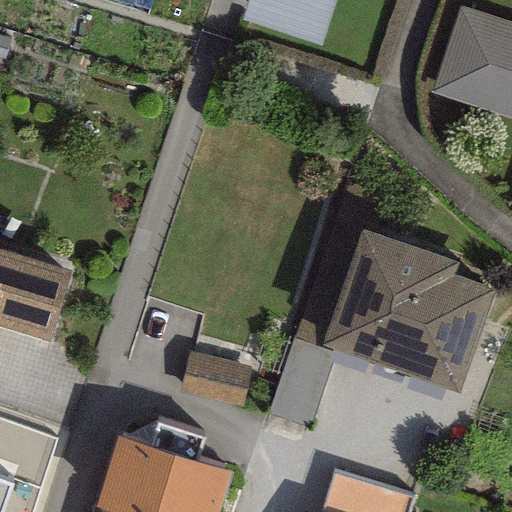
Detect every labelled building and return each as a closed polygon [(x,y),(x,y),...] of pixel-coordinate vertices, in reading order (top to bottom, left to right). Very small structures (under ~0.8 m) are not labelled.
[(332,0),(244,0),(238,19),(318,45),(332,0)] [(511,24),(457,7),(428,93),(511,119),(511,217),(511,218),(511,24)] [(456,263),(360,230),(320,347),(457,394),(493,290),(451,276),(456,263)] [(71,271),(0,249),(0,328),(49,343),(71,271)] [(332,354),(289,339),(264,413),(306,428),(332,354)] [(248,369),(185,354),(175,393),(239,408),(248,369)] [(116,435),(91,511),(93,511),(218,511),(231,472),(116,435)] [(0,511),(1,511),(11,485),(0,481),(0,511)]
